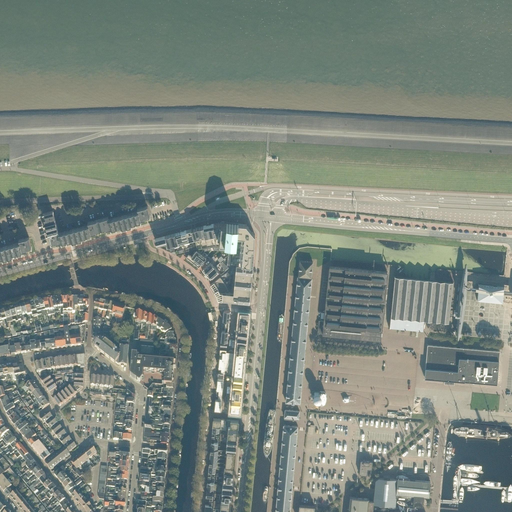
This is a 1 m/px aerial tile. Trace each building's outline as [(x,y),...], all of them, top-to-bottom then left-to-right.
[(137,208),(138,211),(140,219),(145,218),(146,218),(145,216),(150,215),(148,205),(137,208)] [(45,228),(57,225),(53,210),(43,213),(46,223),(44,223),(45,228)] [(140,219),(138,211),(123,215),(127,227),(132,225),(132,223),(136,222),(137,222),(136,220),(140,219)] [(123,215),(109,219),(112,227),(116,226),(116,228),(117,228),(117,227),(121,226),(122,228),(127,227),(123,215)] [(112,227),(109,219),(108,216),(98,219),(101,228),(105,227),(106,229),(112,227)] [(98,219),(88,222),(88,224),(91,233),(96,231),(97,231),(96,229),(101,228),(98,219)] [(239,222),(222,220),(214,222),(214,223),(216,233),(220,234),(220,240),(237,242),(237,236),(239,223),(239,222)] [(232,259),(231,263),(236,264),(237,264),(242,264),(248,265),(253,265),(253,260),(253,259),(254,259),(254,253),(254,251),(254,252),(254,250),(255,245),(254,245),(254,244),(255,244),(255,242),(254,242),(254,240),(255,240),(255,234),(247,224),(245,224),(243,224),(239,223),(237,236),(245,237),(244,241),(243,241),(242,244),(244,244),(243,249),(242,249),(242,251),(243,251),(243,256),(241,256),(241,259),(243,259),(242,260),(232,259)] [(91,233),(88,224),(74,228),(77,238),(86,236),(87,236),(86,234),(91,233)] [(62,241),(59,232),(57,225),(45,228),(47,234),(48,233),(51,242),(56,241),(56,242),(57,242),(62,241)] [(67,241),(77,238),(74,228),(59,232),(62,241),(66,240),(67,241)] [(187,230),(186,230),(189,240),(195,238),(192,228),(188,229),(187,230)] [(171,234),(170,234),(173,244),(174,246),(180,245),(179,242),(176,233),(173,233),(171,234)] [(168,235),(165,236),(166,242),(167,246),(173,244),(174,246),(173,244),(170,234),(168,235)] [(27,249),(27,247),(32,246),(29,236),(19,239),(20,242),(22,250),(27,249)] [(157,238),(156,238),(157,244),(166,242),(165,236),(157,238)] [(17,253),(18,253),(17,251),(22,250),(20,242),(5,246),(9,258),(13,256),(13,255),(17,253)] [(3,259),(9,258),(5,246),(0,247),(0,258),(3,257),(3,259)] [(189,254),(186,257),(194,263),(200,255),(201,254),(197,250),(192,256),(189,254)] [(200,255),(194,263),(199,267),(206,257),(201,254),(200,255)] [(391,260),(391,261),(392,261),(394,262),(400,263),(407,265),(412,266),(425,267),(437,267),(442,266),(443,262),(438,261),(434,260),(429,259),(411,258),(405,258),(396,259),(392,259),(391,260)] [(300,260),(299,276),(311,277),(313,261),(300,260)] [(467,268),(465,261),(463,268),(461,276),(459,292),(457,314),(456,332),(457,339),(460,332),(463,315),(466,293),(467,276),(467,268)] [(211,262),(202,270),(203,270),(206,274),(215,266),(211,262)] [(220,276),(210,284),(212,286),(213,287),(214,289),(214,290),(215,292),(216,293),(217,295),(217,297),(218,299),(219,299),(233,300),(235,300),(249,302),(250,302),(250,297),(253,265),(248,265),(242,264),(237,264),(236,264),(234,292),(229,292),(227,288),(226,285),(224,282),(222,279),(220,276)] [(215,266),(206,274),(207,275),(210,279),(219,271),(215,266)] [(319,320),(318,333),(381,339),(382,326),(383,326),(382,326),(383,319),(384,319),(385,314),(384,314),(385,314),(384,314),(384,308),(385,308),(384,308),(385,303),(386,303),(385,302),(385,299),(387,299),(387,294),(386,294),(386,292),(387,292),(386,292),(386,287),(387,287),(387,286),(386,286),(387,281),(388,281),(387,281),(387,276),(388,276),(388,275),(387,275),(388,271),(361,269),(361,268),(359,267),(359,269),(330,266),(329,270),(328,270),(329,270),(329,276),(328,275),(328,276),(329,276),(328,281),(327,281),(328,282),(328,287),(327,287),(328,287),(327,292),(326,292),(326,293),(327,293),(326,298),(326,299),(326,304),(325,304),(326,304),(325,309),(324,309),(324,310),(325,310),(324,321),(319,320)] [(311,277),(299,276),(298,276),(286,401),(300,403),(305,353),(312,277),(311,277)] [(436,280),(404,277),(394,276),(395,277),(394,281),(393,281),(393,282),(394,282),(394,287),(393,287),(394,287),(393,292),(392,292),(392,293),(393,293),(393,298),(392,298),(393,298),(392,303),(391,303),(391,304),(392,304),(392,309),(391,309),(392,309),(391,314),(390,314),(390,315),(391,315),(390,320),(390,319),(390,320),(390,327),(389,327),(405,329),(406,329),(420,330),(420,331),(420,330),(423,330),(424,319),(448,321),(448,322),(449,322),(449,321),(450,322),(450,321),(449,321),(449,316),(450,316),(449,316),(450,311),(451,311),(451,310),(450,310),(450,305),(451,305),(451,304),(451,300),(452,300),(452,299),(451,299),(452,294),(452,289),(453,289),(452,288),(453,282),(454,282),(453,281),(453,280),(453,281),(436,280)] [(477,299),(478,298),(480,299),(481,299),(485,299),(486,299),(490,300),(491,300),(495,300),(496,300),(500,301),(501,301),(502,301),(503,302),(503,301),(503,299),(503,298),(503,294),(503,293),(504,289),(504,287),(505,286),(504,286),(503,286),(502,286),(498,286),(497,286),(493,285),(492,285),(488,285),(486,285),(482,284),(481,284),(479,284),(478,283),(478,284),(479,284),(479,285),(479,286),(478,287),(478,290),(478,291),(478,295),(478,296),(477,298),(477,299)] [(54,313),(54,311),(52,299),(47,300),(49,312),(51,312),(53,319),(55,319),(54,313)] [(104,311),(106,302),(101,301),(99,310),(97,316),(98,316),(97,318),(100,318),(101,317),(100,316),(101,311),(104,311)] [(42,317),(39,302),(34,303),(38,316),(40,316),(40,318),(42,317)] [(108,312),(111,303),(106,302),(104,311),(102,318),(104,318),(105,316),(106,312),(108,312)] [(38,316),(34,303),(29,304),(33,319),(37,318),(38,324),(39,323),(38,316)] [(113,316),(115,306),(116,305),(111,303),(108,312),(107,319),(109,319),(110,315),(113,316)] [(33,319),(29,304),(25,306),(28,319),(29,321),(33,319)] [(29,321),(28,319),(25,306),(20,307),(24,319),(26,319),(27,322),(29,322),(29,321)] [(122,322),(126,309),(115,306),(113,316),(112,317),(115,318),(115,320),(122,322)] [(20,307),(15,309),(17,317),(19,323),(21,322),(22,324),(25,324),(24,321),(24,319),(20,307)] [(19,323),(17,317),(15,309),(9,310),(12,320),(13,322),(15,321),(16,323),(19,323)] [(13,322),(12,320),(9,310),(4,312),(7,322),(7,323),(13,322)] [(239,310),(238,318),(240,318),(248,319),(249,312),(239,310)] [(7,323),(7,322),(4,312),(0,312),(0,313),(2,320),(2,321),(4,320),(7,329),(9,329),(7,323)] [(142,314),(141,313),(140,313),(139,313),(137,313),(135,327),(134,341),(139,341),(140,332),(137,332),(137,328),(137,327),(138,327),(138,326),(142,326),(143,315),(143,314),(142,314)] [(165,324),(157,319),(157,325),(159,326),(157,328),(161,330),(165,324)] [(165,334),(169,332),(172,330),(169,327),(167,326),(167,325),(166,325),(165,325),(165,324),(161,330),(165,334)] [(111,343),(112,335),(109,334),(109,335),(109,339),(109,341),(102,340),(95,340),(94,342),(94,343),(95,345),(96,346),(95,348),(100,352),(115,364),(116,363),(119,365),(121,366),(121,367),(124,367),(124,366),(127,366),(129,348),(129,341),(119,339),(118,348),(117,352),(109,346),(111,343)] [(17,354),(22,354),(19,338),(14,339),(17,354)] [(9,349),(10,348),(9,340),(4,341),(5,348),(0,349),(0,357),(10,356),(9,349)] [(425,377),(436,378),(445,379),(444,383),(454,384),(455,379),(470,381),(470,382),(472,382),(472,381),(497,383),(500,350),(428,344),(425,377)] [(140,360),(140,354),(141,352),(135,351),(134,355),(132,355),(132,359),(140,360)] [(222,357),(225,357),(224,372),(234,373),(243,374),(245,353),(236,352),(226,351),(223,351),(222,357)] [(84,373),(85,357),(85,356),(77,357),(78,366),(78,367),(81,367),(81,371),(79,371),(79,373),(84,373)] [(143,360),(140,360),(132,359),(130,376),(140,383),(143,378),(144,372),(165,374),(164,385),(174,386),(175,382),(173,382),(173,381),(173,378),(173,373),(174,373),(174,369),(174,368),(176,368),(176,363),(168,362),(160,361),(157,361),(153,361),(150,360),(146,360),(143,360)] [(23,366),(21,366),(21,365),(18,366),(21,375),(25,374),(26,375),(28,374),(27,371),(25,372),(23,366)] [(18,376),(21,375),(18,366),(12,367),(16,380),(18,385),(19,388),(21,386),(18,376)] [(11,379),(9,375),(7,367),(2,368),(4,376),(7,376),(8,380),(11,379)] [(15,381),(16,380),(12,367),(7,367),(9,375),(12,374),(14,379),(15,379),(15,381)] [(44,386),(52,381),(49,377),(42,382),(44,386)] [(28,391),(36,386),(33,381),(25,386),(25,387),(28,391)] [(47,389),(54,384),(52,381),(44,386),(47,389)] [(56,389),(57,388),(54,384),(47,389),(49,393),(50,393),(56,389)] [(31,395),(39,390),(36,386),(28,391),(26,392),(27,393),(29,392),(31,395)] [(77,393),(74,388),(72,386),(68,389),(74,396),(77,393)] [(7,391),(13,389),(12,387),(3,389),(0,389),(0,398),(0,399),(6,397),(4,391),(7,390),(7,391)] [(70,399),(74,396),(68,389),(65,392),(70,399)] [(32,400),(34,399),(41,394),(39,390),(31,395),(29,397),(32,400)] [(128,391),(128,390),(127,395),(129,396),(129,398),(123,397),(123,395),(118,395),(117,399),(125,400),(128,400),(135,401),(136,396),(128,391)] [(314,400),(315,401),(324,401),(325,401),(325,400),(326,398),(326,396),(326,395),(326,393),(325,393),(325,392),(316,391),(315,392),(314,392),(314,399),(314,400)] [(67,402),(70,399),(65,392),(61,394),(67,402)] [(3,405),(9,402),(15,399),(12,394),(6,397),(0,399),(1,401),(3,405)] [(35,404),(37,403),(44,397),(41,394),(34,399),(32,400),(35,404)] [(63,404),(67,402),(61,394),(57,397),(63,404)] [(4,410),(11,406),(15,404),(19,401),(18,401),(21,399),(20,397),(17,399),(14,402),(10,404),(9,402),(3,405),(4,410)] [(34,410),(35,410),(47,401),(44,397),(37,403),(35,404),(34,405),(35,407),(33,408),(34,410)] [(59,407),(63,404),(57,397),(54,400),(59,407)] [(50,405),(47,401),(35,410),(36,412),(42,408),(43,410),(50,405)] [(14,406),(12,408),(11,406),(4,410),(6,414),(15,408),(14,406)] [(9,419),(16,414),(15,413),(19,409),(18,407),(7,415),(9,419)] [(299,418),(300,410),(285,409),(284,417),(285,417),(285,418),(298,420),(299,418)] [(18,418),(22,415),(19,412),(16,414),(9,419),(12,423),(18,418)] [(15,426),(22,421),(23,420),(21,418),(24,416),(27,414),(25,412),(23,414),(22,415),(18,418),(12,423),(15,426)] [(46,424),(53,418),(48,412),(40,419),(44,424),(45,423),(46,424)] [(17,429),(23,424),(22,423),(28,418),(27,417),(24,419),(23,420),(22,421),(15,426),(17,429)] [(51,430),(58,425),(53,418),(46,424),(51,430)] [(20,432),(26,427),(29,425),(27,422),(23,424),(17,429),(20,432)] [(22,436),(29,431),(30,430),(29,428),(31,426),(30,424),(29,425),(26,427),(20,432),(22,436)] [(219,431),(220,428),(220,425),(213,424),(212,435),(215,435),(215,431),(219,431)] [(290,511),(298,426),(284,424),(275,511),(290,511)] [(453,429),(455,431),(462,434),(470,435),(483,437),(495,437),(501,437),(507,436),(511,434),(511,431),(508,429),(502,427),(496,427),(486,426),(472,425),(461,424),(456,426),(454,426),(453,428),(453,429)] [(55,435),(62,430),(58,425),(51,430),(55,435)] [(0,439),(10,432),(7,428),(0,433),(0,439)] [(31,434),(32,433),(30,430),(29,431),(22,436),(25,439),(31,434)] [(32,447),(37,443),(41,440),(42,439),(39,436),(45,432),(44,430),(41,432),(38,435),(39,435),(33,440),(29,443),(32,447)] [(66,434),(62,430),(55,435),(59,440),(66,434)] [(7,439),(12,435),(10,432),(0,439),(0,442),(2,440),(4,442),(7,439)] [(28,443),(31,440),(34,437),(36,435),(33,432),(32,433),(31,434),(25,439),(28,443)] [(71,441),(66,434),(59,440),(64,446),(71,441)] [(5,449),(8,447),(6,445),(7,444),(15,438),(12,435),(7,439),(4,442),(5,443),(3,444),(4,446),(4,447),(5,449)] [(11,446),(17,441),(15,438),(7,444),(6,445),(8,447),(10,445),(11,446)] [(35,451),(40,446),(44,443),(41,440),(37,443),(32,447),(35,451)] [(10,452),(11,451),(20,444),(17,441),(11,446),(12,447),(8,450),(10,452)] [(69,453),(77,447),(71,441),(64,446),(66,449),(65,450),(68,454),(69,453)] [(38,454),(46,447),(44,443),(40,446),(35,451),(38,454)] [(23,448),(20,444),(11,451),(11,452),(12,452),(13,453),(16,450),(18,453),(23,448)] [(97,453),(92,447),(92,446),(88,450),(93,456),(97,453)] [(40,458),(46,453),(47,452),(46,450),(47,449),(46,447),(38,454),(40,458)] [(23,459),(29,455),(23,448),(18,453),(13,457),(14,457),(16,456),(17,458),(18,459),(19,459),(20,460),(22,458),(23,459)] [(220,448),(218,448),(211,448),(209,464),(216,465),(218,465),(225,466),(225,465),(234,466),(236,450),(226,449),(220,448)] [(68,454),(65,450),(64,449),(60,452),(65,459),(70,455),(69,453),(68,454)] [(89,459),(93,456),(88,450),(84,453),(89,459)] [(54,453),(53,451),(50,452),(49,451),(47,452),(46,453),(40,458),(43,461),(54,453),(54,452),(54,453)] [(60,463),(65,459),(60,452),(55,456),(60,463)] [(85,463),(89,459),(84,453),(80,456),(85,463)] [(34,461),(31,458),(29,455),(23,459),(25,461),(22,462),(23,463),(22,464),(23,465),(24,465),(25,466),(27,464),(28,465),(34,461)] [(56,467),(60,463),(55,456),(50,460),(56,467)] [(81,466),(85,463),(80,456),(76,459),(81,466)] [(77,469),(81,466),(76,459),(72,463),(75,467),(77,469)] [(51,471),(56,467),(50,460),(45,464),(51,471)] [(364,460),(361,460),(360,473),(367,474),(368,468),(372,468),(373,461),(370,460),(364,460)] [(28,471),(36,464),(34,461),(28,465),(30,467),(24,471),(26,473),(28,471)] [(8,470),(11,468),(7,464),(0,470),(0,477),(3,476),(5,474),(5,473),(8,470)] [(34,472),(39,467),(36,464),(28,471),(29,473),(32,470),(34,472)] [(215,471),(216,468),(216,465),(209,464),(208,475),(211,475),(211,471),(215,471)] [(64,470),(67,468),(66,466),(55,475),(57,478),(64,473),(66,471),(64,470)] [(35,477),(42,471),(39,467),(34,472),(27,477),(28,479),(30,478),(34,475),(35,477)] [(39,481),(45,475),(42,471),(35,477),(32,480),(30,481),(32,483),(34,481),(34,482),(37,479),(39,481)] [(63,485),(69,480),(64,473),(57,478),(63,485)] [(44,486),(50,481),(45,475),(39,481),(33,486),(34,488),(41,482),(44,486)] [(75,480),(74,479),(73,477),(69,480),(63,485),(66,489),(71,485),(77,481),(76,480),(75,480)] [(374,500),(373,503),(379,503),(396,505),(397,505),(398,496),(396,496),(397,490),(398,481),(398,478),(379,477),(376,479),(374,499),(374,500)] [(397,490),(396,496),(398,496),(414,497),(413,504),(418,504),(419,505),(420,505),(423,505),(424,495),(429,495),(430,480),(429,480),(421,480),(398,478),(398,481),(397,490)] [(79,484),(82,482),(84,480),(82,479),(73,486),(71,485),(66,489),(69,493),(74,488),(79,484)] [(85,486),(87,484),(84,480),(82,482),(83,484),(76,490),(74,488),(69,493),(72,496),(78,491),(85,486)] [(12,486),(9,483),(7,481),(0,486),(0,487),(4,493),(12,486)] [(38,497),(43,492),(48,489),(53,484),(50,481),(44,486),(45,488),(42,491),(39,494),(36,491),(34,493),(38,497)] [(47,496),(56,488),(53,484),(48,489),(49,491),(45,494),(47,496)] [(16,490),(18,488),(16,486),(14,489),(12,487),(5,493),(8,498),(9,497),(16,491),(16,490)] [(49,500),(52,498),(54,497),(59,492),(56,488),(47,496),(46,496),(49,500)] [(13,501),(20,495),(16,491),(9,497),(13,501)] [(75,500),(82,495),(78,491),(72,496),(75,500)] [(51,506),(54,503),(62,496),(59,492),(54,497),(55,498),(49,503),(51,506)] [(16,505),(23,499),(20,495),(13,501),(16,505)] [(85,499),(82,495),(75,500),(78,504),(80,503),(85,499)] [(56,508),(60,504),(66,500),(62,496),(54,503),(51,506),(52,508),(55,506),(56,508)] [(88,501),(86,499),(89,497),(88,496),(85,499),(80,503),(83,507),(86,505),(89,509),(91,507),(89,504),(88,503),(91,501),(90,500),(88,501)] [(369,499),(369,498),(350,496),(348,511),(391,511),(378,511),(379,503),(373,503),(374,500),(374,499),(373,499),(373,500),(369,499)] [(19,509),(26,503),(23,499),(16,505),(19,509)] [(59,511),(61,511),(69,504),(66,500),(60,504),(62,506),(56,511),(59,511)] [(145,511),(146,511),(145,511),(145,508),(146,509),(146,508),(147,502),(146,502),(141,502),(138,501),(136,511),(145,511)] [(205,504),(204,511),(208,511),(211,511),(213,501),(210,501),(210,504),(205,504)] [(21,511),(23,511),(29,507),(26,503),(19,509),(21,511)]
